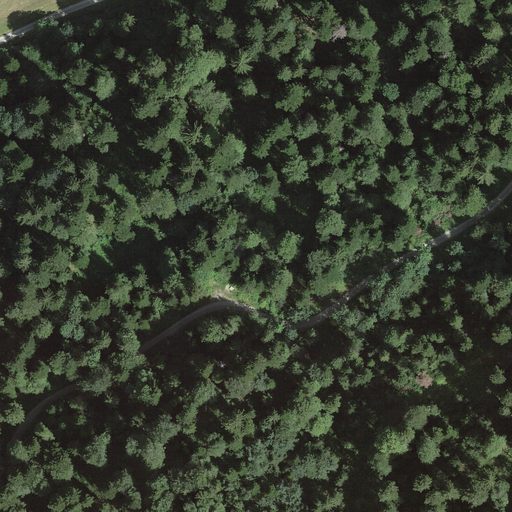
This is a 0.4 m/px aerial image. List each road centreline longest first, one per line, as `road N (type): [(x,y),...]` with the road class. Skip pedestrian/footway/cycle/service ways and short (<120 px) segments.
road 1 (track): [(0,473),(35,410),(213,307),(241,305),(288,326),(319,321),(385,270),(469,227),(511,187)]
road 2 (track): [(361,461),(399,409),(511,342)]
